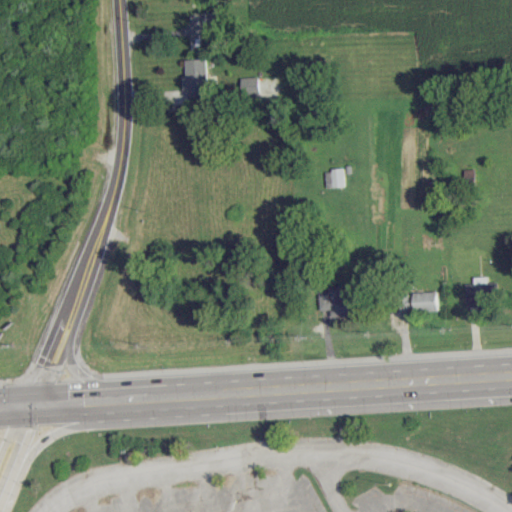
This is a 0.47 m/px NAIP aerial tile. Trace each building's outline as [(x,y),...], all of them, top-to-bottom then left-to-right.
[(188,96),(209,96),(208,58),(187,59),(187,75),(184,75),(184,89),(188,89),(188,96)] [(250,94),(261,94),(260,76),(241,77),(242,90),(250,89),(250,94)] [(343,168),(325,169),(326,187),(344,186),(343,168)] [(467,306),(499,305),(498,281),(487,281),(487,276),(473,276),(473,282),(465,283),(467,306)] [(359,315),(358,295),(340,296),(340,288),(319,289),(320,309),(331,309),(331,317),(359,315)] [(438,310),(437,291),(414,292),(415,311),(438,310)]
